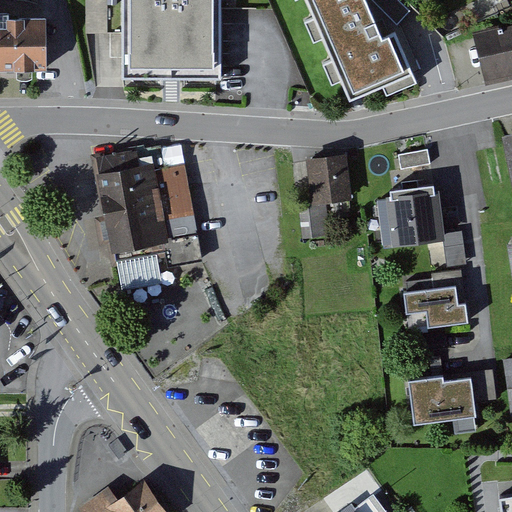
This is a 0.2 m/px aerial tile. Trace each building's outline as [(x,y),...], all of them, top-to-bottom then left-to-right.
[(108,32),(107,0),(86,0),(87,32),(108,32)] [(230,0),(131,0),(131,77),(230,78),(230,0)] [(292,0),(329,89),(341,85),(347,100),(384,85),(388,95),(418,83),(395,27),(382,33),(368,0),(292,0)] [(0,19),(0,76),(51,76),(50,18),(0,19)] [(511,27),(480,33),(487,77),(511,72),(511,27)] [(157,253),(156,243),(201,235),(189,163),(143,171),(139,148),(97,155),(115,261),(157,253)] [(351,157),(311,159),(316,232),(356,229),(351,157)] [(444,194),(393,198),(397,251),(448,247),(444,194)] [(280,265),(275,226),(248,229),(254,269),(280,265)] [(455,286),(405,291),(407,312),(429,310),(430,325),(470,322),(468,303),(457,304),(455,286)] [(444,375),(409,380),(415,425),(479,416),(473,375),(444,379),(444,375)] [(171,511),(147,480),(120,500),(111,489),(84,510),(84,511),(171,511)] [(511,511),(511,490),(500,492),(502,511),(511,511)]
